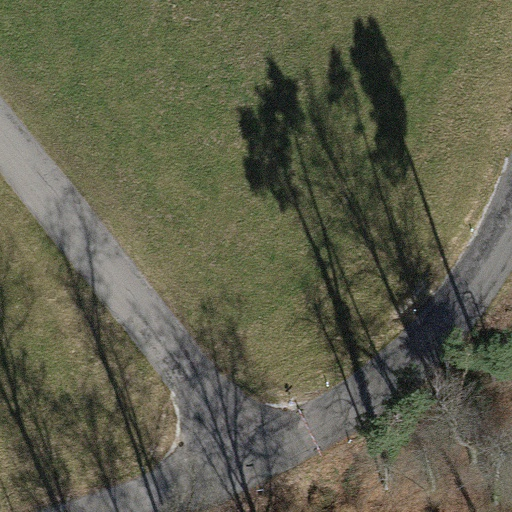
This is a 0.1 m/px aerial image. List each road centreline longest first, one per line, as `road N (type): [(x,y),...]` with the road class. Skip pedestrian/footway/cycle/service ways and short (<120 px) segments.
road 1 (unclassified): [(0,134),(242,474)]
road 2 (tertiary): [(511,226),(491,271),(411,365),(242,474)]
